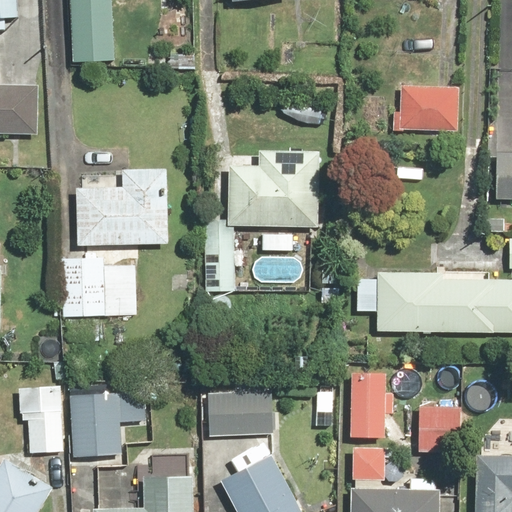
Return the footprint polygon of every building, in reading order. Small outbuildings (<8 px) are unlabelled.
[(0,0),(0,30),(9,31),(8,22),(19,22),(18,0),(0,0)] [(114,0),(72,0),(73,63),(115,62),(114,0)] [(3,82),(4,54),(0,53),(0,134),(41,136),(43,83),(3,82)] [(406,86),(405,112),(397,111),(396,133),(408,134),(408,130),(460,133),(461,88),(406,86)] [(328,126),(328,112),(318,111),(291,94),(281,110),(309,127),(328,126)] [(454,142),(413,140),(411,172),(453,174),(454,142)] [(325,152),(263,150),(262,166),(235,165),(233,221),(210,220),(208,262),(210,262),(209,290),(237,291),(240,225),(322,229),(325,152)] [(511,153),(503,153),(501,201),(511,201),(511,153)] [(82,186),(81,244),(172,245),(172,169),(127,169),(127,186),(82,186)] [(296,234),(265,233),(265,249),(296,250),(296,234)] [(110,264),(110,258),(65,257),(64,316),(139,318),(141,265),(110,264)] [(345,271),(328,269),(325,304),(342,305),(345,271)] [(382,313),(381,331),(511,334),(511,276),(384,271),(384,277),(362,277),(361,312),(382,313)] [(393,373),(358,371),(355,437),(390,439),(393,373)] [(66,452),(65,387),(23,385),(24,415),(25,415),(25,424),(32,424),(33,452),(66,452)] [(149,390),(77,391),(78,457),(127,457),(126,421),(149,421),(149,390)] [(337,391),(320,390),(318,422),(335,423),(337,391)] [(276,438),(276,392),(213,392),(213,438),(276,438)] [(467,405),(423,404),(421,452),(465,454),(467,405)] [(308,511),(269,441),(231,462),(238,474),(226,481),(243,511),(308,511)] [(392,447),(358,446),(355,511),(444,511),(446,476),(416,474),(415,487),(390,486),(390,478),(392,447)] [(148,511),(101,509),(101,511),(198,511),(200,473),(195,473),(195,455),(158,453),(157,478),(150,477),(148,511)] [(511,511),(511,453),(482,453),(480,511),(511,511)] [(8,457),(0,470),(0,511),(40,511),(56,486),(8,457)]
